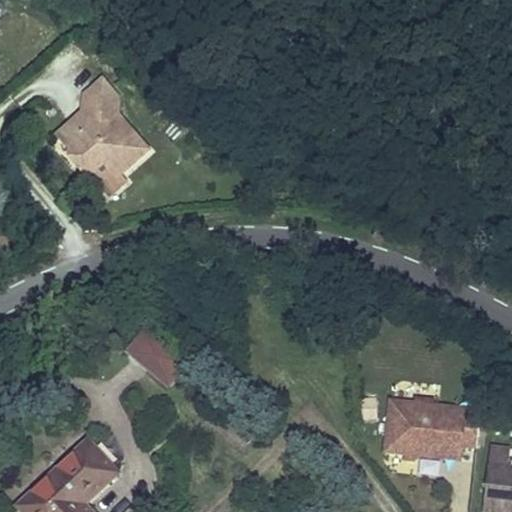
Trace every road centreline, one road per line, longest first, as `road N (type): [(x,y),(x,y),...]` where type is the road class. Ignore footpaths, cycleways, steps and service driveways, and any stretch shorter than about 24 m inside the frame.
road 1 (unclassified): [(0,297),(95,252),(210,230),(311,232),(403,261),(511,321)]
road 2 (unknown): [(95,252),(0,143)]
